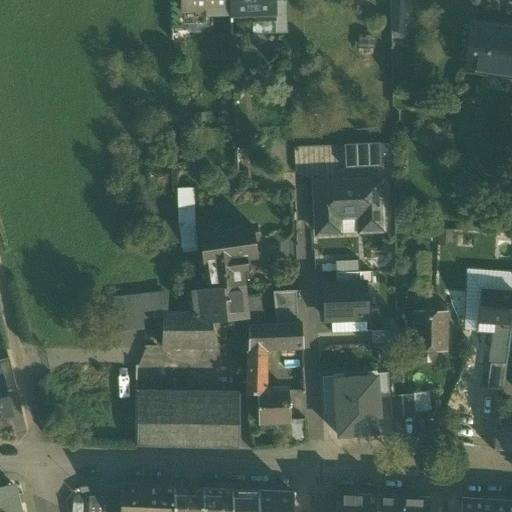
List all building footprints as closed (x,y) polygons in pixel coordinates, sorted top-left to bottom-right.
[(182,0),(169,0),(171,29),(186,28),(185,10),(183,10),(182,0)] [(182,0),(183,10),(185,10),(205,9),(205,18),(230,17),(229,0),(182,0)] [(229,0),(230,17),(230,22),(273,20),(275,20),(274,0),(229,0)] [(286,0),(274,0),(275,20),(273,20),(273,33),(288,32),(286,0)] [(392,0),(389,28),(406,31),(410,0),(392,0)] [(511,28),(507,28),(505,31),(493,30),(491,26),(472,23),(465,71),(511,77),(511,28)] [(380,144),(345,146),(345,169),(381,167),(380,144)] [(380,182),(316,185),(318,233),(339,232),(339,218),(359,217),(360,232),(382,230),(380,182)] [(193,189),(177,189),(178,222),(179,228),(194,226),(193,189)] [(241,231),(200,237),(204,264),(240,259),(245,258),(245,259),(256,257),(253,240),(257,235),(256,229),(251,225),(245,226),(241,231)] [(427,273),(426,250),(413,250),(414,273),(427,273)] [(240,259),(204,264),(208,289),(243,284),(242,270),(240,259)] [(336,262),(336,274),(360,274),(359,261),(336,262)] [(336,274),(337,286),(366,285),(371,285),(370,273),(360,274),(336,274)] [(208,289),(191,291),(193,312),(194,315),(211,314),(213,322),(245,318),(247,318),(245,300),(243,284),(208,289)] [(337,286),(326,287),(327,321),(367,319),(366,285),(337,286)] [(295,291),(273,292),(274,307),(296,306),(295,291)] [(511,314),(511,292),(480,292),(477,322),(494,324),(493,328),(510,329),(511,314)] [(261,294),(247,296),(247,300),(245,300),(247,318),(245,318),(245,325),(265,323),(261,294)] [(163,302),(117,305),(115,345),(162,346),(163,315),(163,302)] [(296,306),(274,307),(276,321),(297,320),(296,306)] [(435,312),(416,311),(415,330),(415,350),(445,351),(445,312),(435,312)] [(193,312),(163,315),(162,346),(162,348),(214,348),(214,331),(213,322),(211,314),(194,315),(193,312)] [(301,324),(250,326),(247,395),(257,395),(256,393),(265,392),(265,350),(302,349),(301,324)] [(510,329),(493,328),(489,358),(494,364),(505,364),(510,329)] [(395,332),(372,333),(373,344),(396,343),(395,332)] [(9,359),(0,360),(0,375),(1,377),(5,393),(17,390),(9,359)] [(137,365),(115,366),(119,401),(135,446),(235,448),(237,407),(233,402),(220,402),(220,407),(201,406),(189,406),(171,406),(172,402),(138,402),(137,365)] [(376,376),(378,398),(389,397),(388,374),(376,375),(376,376)] [(376,376),(335,379),(337,413),(339,436),(380,433),(378,398),(376,376)] [(1,377),(0,377),(0,418),(2,418),(8,409),(5,393),(1,377)] [(325,414),(337,413),(335,379),(334,378),(322,378),(325,414)] [(189,406),(189,390),(172,390),(172,402),(171,406),(189,406)] [(265,392),(256,393),(257,395),(258,424),(290,423),(288,391),(265,392)] [(428,394),(413,395),(415,414),(430,412),(428,394)] [(413,395),(402,396),(403,417),(414,416),(413,395)] [(402,396),(389,397),(391,418),(403,417),(402,396)] [(511,428),(496,426),(493,450),(511,451),(511,428)] [(0,489),(0,511),(21,511),(15,486),(0,489)] [(143,511),(144,488),(121,487),(120,498),(119,511),(143,511)] [(174,511),(175,488),(144,488),(143,511),(174,511)] [(202,511),(203,489),(175,488),(174,511),(202,511)] [(230,511),(231,490),(203,489),(202,511),(230,511)] [(257,511),(258,491),(231,490),(230,511),(257,511)] [(290,511),(291,491),(258,491),(257,511),(290,511)] [(375,511),(377,497),(336,495),(335,511),(375,511)] [(107,511),(108,498),(88,497),(87,511),(107,511)] [(427,511),(428,499),(377,497),(375,511),(427,511)] [(119,511),(120,498),(108,498),(107,511),(119,511)] [(495,511),(496,503),(461,501),(460,511),(495,511)] [(511,511),(511,503),(496,503),(495,511),(511,511)]
